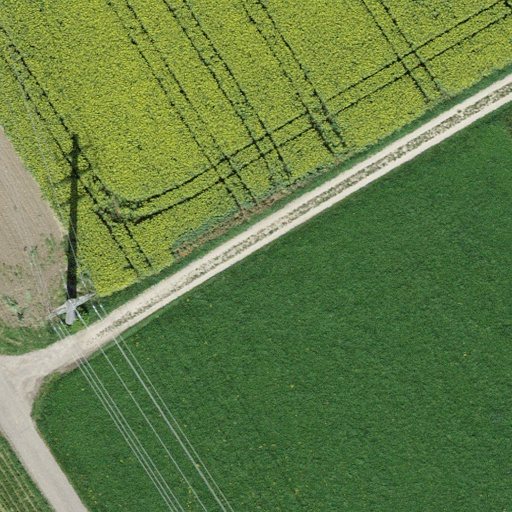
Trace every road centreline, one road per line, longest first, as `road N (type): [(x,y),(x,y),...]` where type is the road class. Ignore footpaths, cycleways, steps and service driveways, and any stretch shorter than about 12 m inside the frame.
road 1 (track): [(511,97),(0,394)]
road 2 (unclassified): [(68,511),(0,402)]
